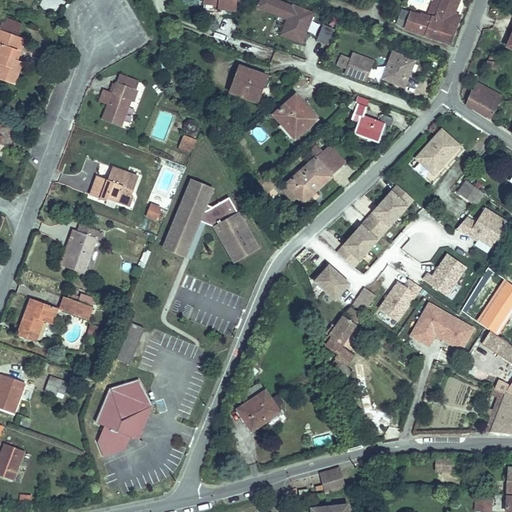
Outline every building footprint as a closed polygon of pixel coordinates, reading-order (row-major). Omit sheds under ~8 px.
[(313,31),(320,11),(301,3),(301,5),(287,0),(265,0),(264,3),(296,16),(290,31),(309,39),(313,31)] [(428,0),(426,8),(435,12),(439,0),(428,0)] [(439,0),(435,12),(428,30),(449,37),(458,9),(450,6),(452,0),(439,0)] [(411,6),(407,5),(401,20),(406,22),(411,6)] [(411,6),(406,22),(428,30),(435,12),(426,8),(425,11),(411,6)] [(337,42),(344,27),(330,21),(324,37),(337,42)] [(11,66),(15,57),(19,47),(15,46),(19,34),(0,27),(0,74),(13,80),(18,68),(11,66)] [(15,57),(18,58),(22,48),(26,37),(19,34),(15,46),(19,47),(15,57)] [(359,48),(353,63),(372,70),(379,55),(359,48)] [(393,49),(382,74),(403,81),(414,56),(393,49)] [(18,58),(15,57),(11,66),(18,68),(21,59),(18,58)] [(372,70),(353,63),(350,72),(369,79),(372,70)] [(244,64),(234,89),(259,100),(265,85),(261,83),(266,73),(244,64)] [(476,78),(468,100),(468,102),(482,109),(492,115),(504,93),(476,78)] [(116,82),(113,90),(134,98),(137,90),(116,82)] [(105,113),(100,128),(120,135),(134,98),(113,90),(109,102),(100,98),(96,109),(105,113)] [(295,91),(278,113),(286,120),(288,116),(301,127),(314,111),(300,99),(303,96),(295,91)] [(363,114),(357,131),(380,141),(388,125),(393,128),(395,121),(381,114),(379,119),(368,115),(371,107),(358,102),(355,110),(363,114)] [(251,132),(260,144),(268,137),(259,126),(251,132)] [(441,127),(417,154),(435,170),(459,143),(441,127)] [(177,154),(189,159),(195,145),(183,140),(177,154)] [(324,141),(316,150),(334,167),(343,158),(324,141)] [(312,144),(305,152),(308,155),(315,147),(312,144)] [(334,167),(316,150),(287,184),(307,203),(331,179),(327,174),(334,167)] [(118,195),(125,198),(128,189),(132,190),(137,173),(113,164),(108,175),(98,171),(91,190),(107,195),(110,187),(120,190),(118,195)] [(270,175),(261,184),(268,191),(277,182),(270,175)] [(260,243),(229,192),(213,202),(207,200),(213,184),(191,176),(165,244),(186,252),(200,216),(207,219),(215,222),(236,257),(260,243)] [(483,189),(466,177),(458,189),(475,201),(483,189)] [(395,190),(401,183),(398,180),(392,187),(395,190)] [(340,250),(353,262),(415,195),(401,183),(395,190),(392,187),(373,207),(376,210),(370,217),(364,223),(361,220),(342,241),(345,243),(340,250)] [(128,189),(125,198),(131,201),(135,191),(132,190),(128,189)] [(150,202),(145,216),(156,220),(162,206),(150,202)] [(493,243),(508,218),(484,205),(476,219),(467,214),(457,226),(469,233),(470,230),(479,235),(493,243)] [(370,217),(376,210),(373,207),(367,214),(370,217)] [(193,255),(207,219),(200,216),(186,252),(193,255)] [(74,235),(64,263),(84,271),(97,236),(100,237),(103,229),(80,220),(77,228),(74,227),(72,234),(74,235)] [(74,235),(72,234),(61,262),(64,263),(74,235)] [(402,248),(410,239),(405,234),(397,243),(402,248)] [(323,258),(315,253),(309,262),(317,268),(323,258)] [(135,274),(141,276),(148,261),(142,258),(135,274)] [(351,275),(323,258),(317,268),(312,274),(322,281),(339,293),(351,275)] [(393,270),(386,265),(375,281),(382,286),(393,270)] [(378,311),(401,322),(416,291),(393,280),(378,311)] [(339,293),(322,281),(317,288),(334,300),(339,293)] [(422,327),(406,316),(395,332),(424,354),(445,324),(458,333),(466,319),(459,315),(467,302),(439,284),(422,309),(434,316),(422,327)] [(375,294),(365,287),(354,303),(364,310),(375,294)] [(30,294),(22,319),(29,322),(26,332),(37,336),(44,317),(54,320),(59,304),(30,294)] [(69,296),(65,307),(88,316),(92,305),(69,296)] [(325,343),(337,352),(344,342),(363,316),(353,308),(344,317),(325,343)] [(29,322),(22,319),(18,329),(26,332),(29,322)] [(90,324),(88,334),(95,335),(96,326),(90,324)] [(131,325),(117,359),(128,364),(142,329),(131,325)] [(511,386),(510,389),(511,389),(511,344),(491,330),(484,341),(511,361),(511,386)] [(344,342),(337,352),(341,354),(348,345),(344,342)] [(348,345),(341,354),(333,367),(344,374),(348,371),(353,363),(347,359),(354,349),(348,345)] [(0,390),(0,401),(14,407),(25,380),(2,371),(0,375),(0,378),(5,381),(1,391),(0,390)] [(51,374),(45,389),(56,393),(62,378),(51,374)] [(109,389),(95,421),(104,425),(97,440),(104,457),(125,449),(130,436),(137,439),(150,407),(138,377),(109,389)] [(504,393),(489,429),(511,431),(511,389),(510,389),(500,384),(497,390),(504,393)] [(265,392),(239,409),(247,422),(249,424),(249,425),(260,418),(263,424),(279,414),(265,392)] [(19,411),(16,418),(32,425),(35,417),(19,411)] [(3,462),(0,460),(0,474),(13,479),(24,448),(4,440),(1,448),(7,450),(3,462)] [(434,457),(434,473),(451,473),(451,457),(434,457)] [(338,467),(321,472),(327,491),(344,487),(338,467)] [(30,503),(31,495),(19,494),(19,502),(30,503)]
